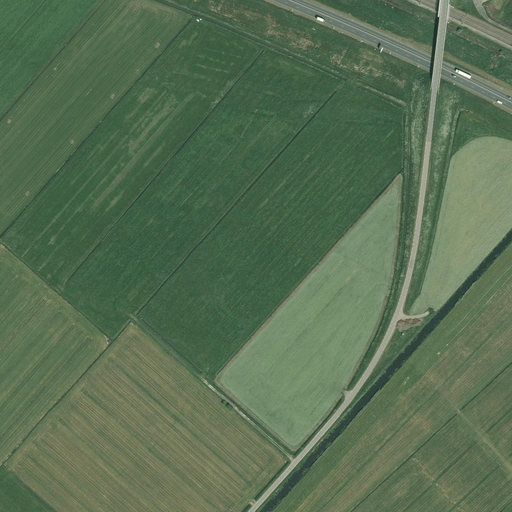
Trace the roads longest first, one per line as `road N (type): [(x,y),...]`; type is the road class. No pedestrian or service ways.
road 1 (tertiary): [(250,511),(353,394),(392,327),(415,241),(444,0)]
road 2 (trunk): [(277,0),(511,107)]
road 3 (trunk): [(511,99),(297,0)]
